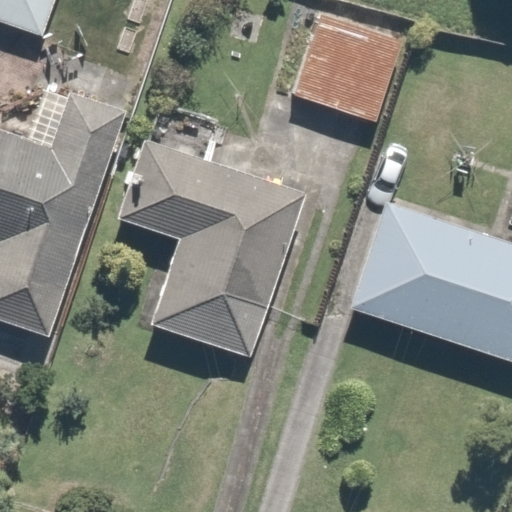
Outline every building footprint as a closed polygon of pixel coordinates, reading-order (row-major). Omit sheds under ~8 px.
[(43,0),(0,0),(0,49),(25,57),(43,0)] [(367,64),(286,35),(255,122),(336,151),(367,64)] [(0,363),(9,366),(94,126),(20,100),(1,153),(0,152),(0,363)] [(263,211),(100,159),(69,257),(112,270),(83,361),(203,399),(263,211)] [(511,328),(511,280),(335,221),(297,335),(488,400),(511,328)] [(511,415),(501,449),(511,452),(511,415)]
